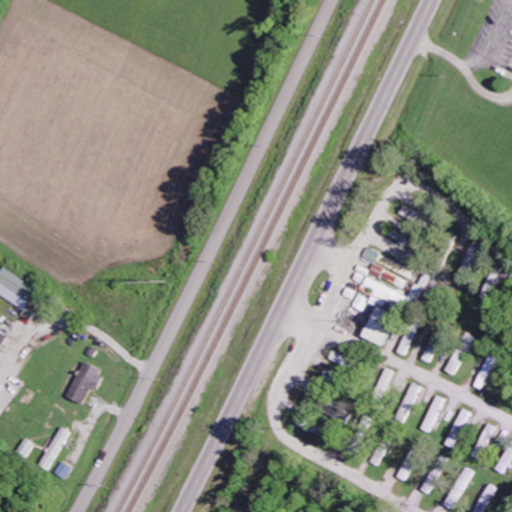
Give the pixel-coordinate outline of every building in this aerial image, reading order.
[(0,277),(0,295),(29,309),(40,287),(4,270),(0,277)] [(367,285),(385,295),(381,302),(389,307),(394,298),(406,305),(410,297),(372,276),(367,285)] [(389,346),(402,314),(382,306),(369,338),(389,346)] [(0,351),(9,335),(0,329),(0,351)] [(468,355),(460,352),(451,371),(459,375),(468,355)] [(71,398),(90,405),(104,369),(84,362),(71,398)] [(426,429),(434,433),(450,399),(441,395),(426,429)] [(475,412),(467,408),(452,445),(460,448),(475,412)] [(502,427),(495,423),(487,440),(494,443),(502,427)] [(50,469),(73,433),(65,428),(42,464),(50,469)] [(492,445),(483,442),(478,457),(487,460),(492,445)] [(57,473),(66,479),(73,468),(64,462),(57,473)]
